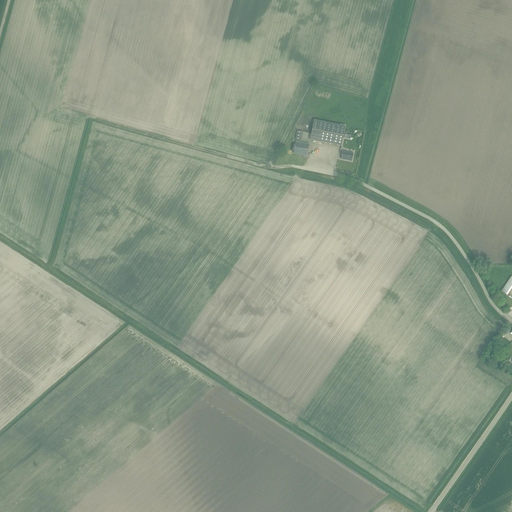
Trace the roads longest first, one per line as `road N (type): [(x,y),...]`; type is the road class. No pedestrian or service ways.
road 1 (unclassified): [(511,322),(435,222),(356,181)]
road 2 (unclassified): [(430,511),(511,394)]
